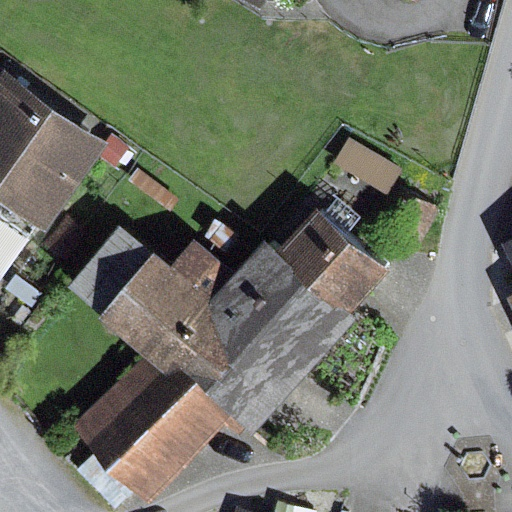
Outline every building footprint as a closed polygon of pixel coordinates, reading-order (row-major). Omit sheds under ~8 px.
[(120,134),(15,61),(0,81),(0,176),(60,219),(120,134)] [(0,196),(0,258),(14,268),(43,224),(0,196)] [(369,222),(332,197),(290,239),(280,228),(244,263),(205,231),(185,251),(132,215),(81,273),(159,341),(81,418),(91,429),(62,454),(119,506),(146,482),(159,497),(233,418),(245,430),(262,410),(271,417),(374,305),(368,300),(404,256),(369,222)] [(91,232),(69,214),(48,241),(69,258),(91,232)] [(266,511),(241,503),(237,511),(266,511)]
